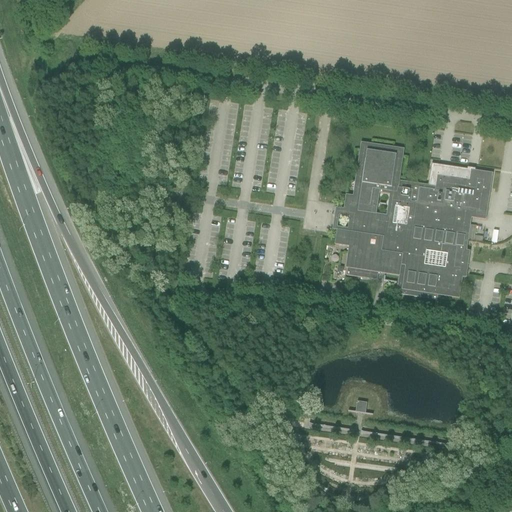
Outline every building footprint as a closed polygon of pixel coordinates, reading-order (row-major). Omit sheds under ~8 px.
[(492,174),(474,171),(473,174),(467,173),(467,170),(431,165),(428,186),(399,182),(403,150),(360,143),(352,196),(345,195),(343,210),(350,211),(347,232),(336,230),(334,245),(348,247),(345,269),(347,269),(346,276),(362,279),(363,272),(370,273),(373,259),(386,261),(384,275),(398,277),(396,295),(437,301),(437,296),(459,299),(462,278),(465,279),(467,269),(463,268),(464,261),(468,262),(469,252),(466,251),(470,225),(463,224),(464,218),(485,221),(492,174)] [(319,297),(339,301),(342,285),(322,281),(319,297)] [(347,412),(372,416),(372,415),(365,414),(366,404),(356,402),(355,413),(347,412)] [(354,435),(354,433),(307,426),(306,429),(354,435)] [(433,445),(362,434),(361,437),(433,447),(433,445)]
